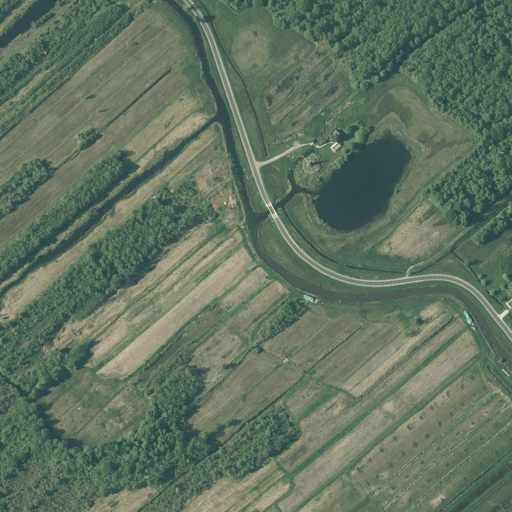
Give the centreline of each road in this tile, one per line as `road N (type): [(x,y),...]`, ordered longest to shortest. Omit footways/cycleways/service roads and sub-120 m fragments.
road 1 (tertiary): [(511,337),(459,282),(360,283),(300,254),(264,198),(212,43),(185,0)]
road 2 (track): [(403,281),(511,192)]
